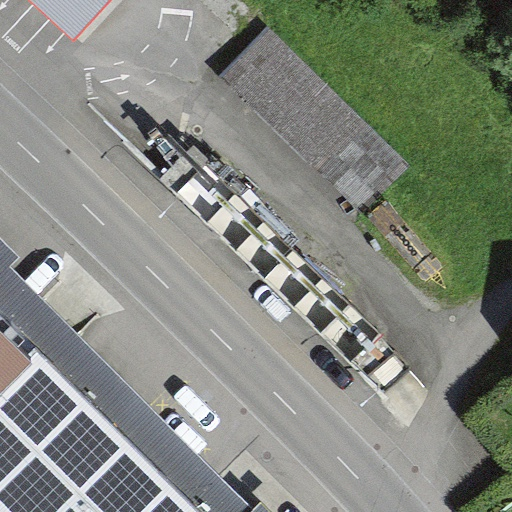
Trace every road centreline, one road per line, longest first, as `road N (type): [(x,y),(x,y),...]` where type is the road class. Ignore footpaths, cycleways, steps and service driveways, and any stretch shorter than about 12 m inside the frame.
road 1 (tertiary): [(377,496),(0,126)]
road 2 (residential): [(377,496),(405,469),(465,360),(511,305)]
